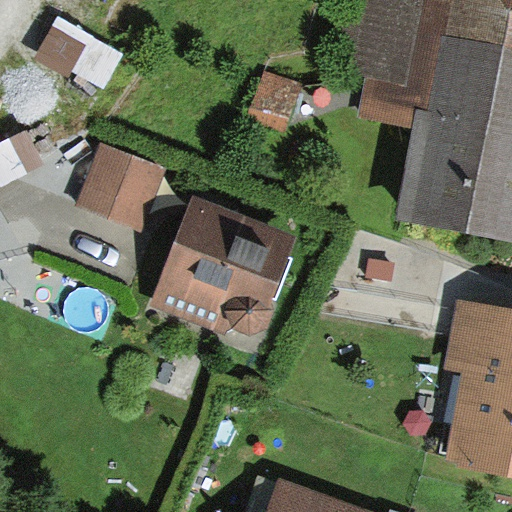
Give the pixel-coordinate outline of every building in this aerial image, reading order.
[(390,229),(511,253),(511,0),(342,0),(326,80),(353,86),(345,128),(407,141),(390,229)] [(57,14),(21,48),(82,112),(118,77),(57,14)] [(248,111),(277,123),(290,92),(261,80),(248,111)] [(13,127),(0,134),(0,177),(31,161),(13,127)] [(75,209),(142,234),(166,172),(99,147),(75,209)] [(196,201),(154,308),(228,339),(231,332),(234,337),(253,343),(268,335),(275,318),(270,312),(298,241),(196,201)] [(441,466),(511,480),(511,313),(456,302),(439,379),(458,383),(441,466)] [(362,511),(280,483),(269,511),(362,511)]
